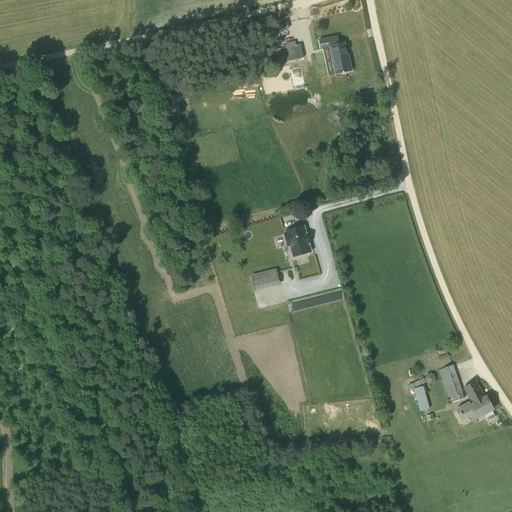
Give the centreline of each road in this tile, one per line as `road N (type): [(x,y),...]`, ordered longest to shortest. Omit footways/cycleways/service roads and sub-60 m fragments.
road 1 (track): [(511,410),(442,288),(364,0)]
road 2 (track): [(0,68),(299,0)]
road 3 (unknown): [(407,175),(319,211),(323,278),(291,293)]
